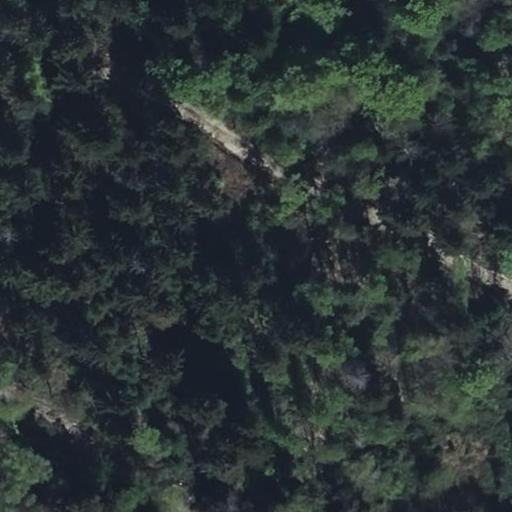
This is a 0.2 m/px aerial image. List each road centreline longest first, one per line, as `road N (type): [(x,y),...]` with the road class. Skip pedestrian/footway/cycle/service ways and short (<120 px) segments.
road 1 (track): [(0,1),(511,276)]
road 2 (track): [(230,511),(0,381)]
